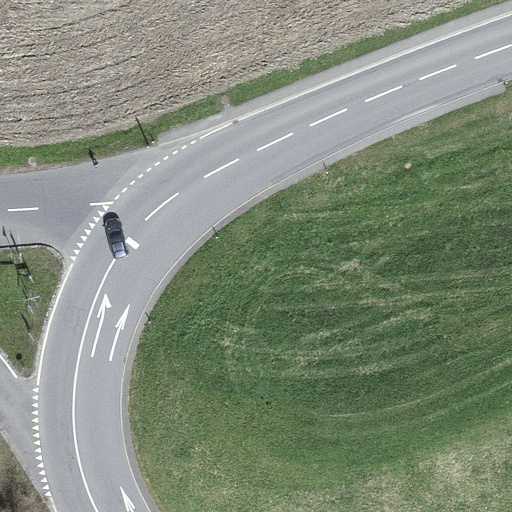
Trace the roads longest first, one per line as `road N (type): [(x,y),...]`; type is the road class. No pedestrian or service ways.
road 1 (tertiary): [(191,189),(320,118),(511,44)]
road 2 (tertiary): [(77,456),(84,368),(120,263),(191,189)]
road 3 (unclassified): [(0,206),(191,189)]
road 4 (unclassified): [(0,352),(77,456)]
